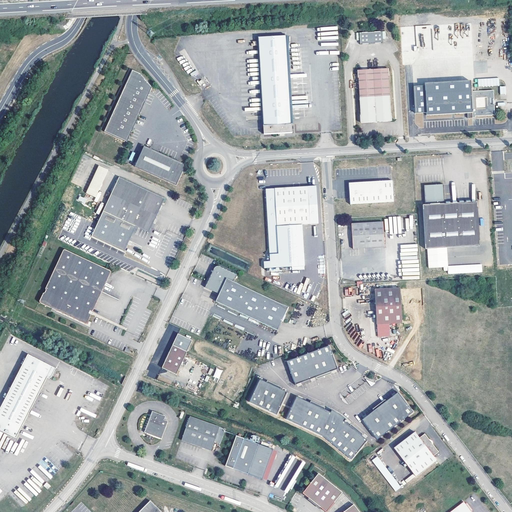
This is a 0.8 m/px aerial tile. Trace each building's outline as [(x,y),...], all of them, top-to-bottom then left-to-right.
[(383,31),(360,33),(361,44),(383,43),(383,31)] [(293,133),(287,36),(259,37),(264,135),(293,133)] [(391,121),(389,69),(358,70),(361,123),(391,121)] [(153,87),(142,74),(133,70),(105,132),(128,142),(153,87)] [(499,77),(477,79),(478,87),(499,85),(499,77)] [(472,89),(471,81),(425,83),(425,86),(414,87),(416,113),(427,113),(427,116),(468,114),(468,118),(475,118),(476,116),(495,115),(494,91),(474,91),(473,89),(472,89)] [(145,146),(136,167),(177,186),(184,171),(184,164),(145,146)] [(108,170),(99,166),(86,194),(95,198),(108,170)] [(148,232),(165,197),(119,175),(102,210),(99,219),(132,234),(136,226),(148,232)] [(349,182),(350,203),(394,201),(393,179),(349,182)] [(425,204),(422,204),(425,248),(479,246),(477,201),(444,202),(444,184),(424,185),(425,204)] [(266,189),(270,261),(264,261),(265,269),(292,267),(292,270),(305,269),(302,225),(319,224),(316,186),(266,189)] [(132,234),(99,219),(91,234),(125,250),(132,234)] [(385,246),(383,221),(352,223),(354,248),(385,246)] [(111,271),(94,263),(68,250),(63,250),(39,302),(87,324),(96,309),(112,273),(111,271)] [(402,275),(420,275),(419,264),(418,264),(418,267),(411,267),(410,264),(407,264),(407,260),(401,260),(402,275)] [(215,269),(206,286),(220,293),(217,300),(277,329),(288,307),(234,281),(237,274),(220,266),(215,269)] [(403,287),(376,288),(378,323),(379,324),(380,336),(391,335),(391,323),(404,322),(403,287)] [(192,340),(178,334),(173,345),(187,352),(192,340)] [(329,344),(286,360),(295,384),(338,368),(329,344)] [(173,345),(162,368),(176,375),(187,352),(173,345)] [(58,370),(30,355),(0,411),(0,430),(17,439),(50,377),(53,379),(58,370)] [(217,368),(213,376),(219,379),(223,370),(217,368)] [(259,378),(248,401),(276,414),(287,391),(259,378)] [(399,392),(362,419),(377,439),(414,412),(399,392)] [(351,459),(367,440),(345,421),(347,419),(339,413),(331,409),(329,411),(296,396),(286,418),(324,437),(351,459)] [(164,417),(154,413),(153,417),(151,416),(145,431),(147,433),(161,438),(167,422),(163,421),(164,417)] [(227,430),(192,418),(183,442),(213,453),(217,443),(222,445),(227,430)] [(414,433),(393,449),(415,477),(436,461),(433,457),(438,453),(424,434),(419,439),(414,433)] [(275,450),(246,440),(246,439),(238,437),(227,466),(235,469),(250,474),(250,473),(251,474),(251,475),(264,480),(275,450)] [(279,452),(275,450),(264,480),(269,481),(279,452)] [(291,455),(283,472),(289,475),(287,477),(291,479),(286,488),(282,486),(281,489),(289,493),(304,461),(291,455)] [(372,460),(395,492),(401,487),(377,456),(372,460)] [(412,474),(405,480),(407,483),(414,477),(412,474)] [(317,476),(302,497),(322,511),(328,511),(341,495),(317,476)] [(156,511),(148,503),(139,511),(156,511)] [(471,511),(464,503),(451,511),(471,511)]
